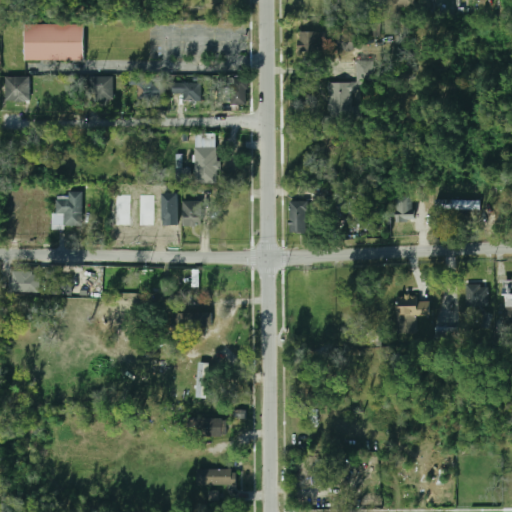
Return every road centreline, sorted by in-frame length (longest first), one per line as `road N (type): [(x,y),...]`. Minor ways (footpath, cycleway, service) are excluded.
road 1 (tertiary): [(511,246),(266,258),(0,253)]
road 2 (tertiary): [(269,511),(263,0)]
road 3 (residential): [(264,122),(0,122)]
